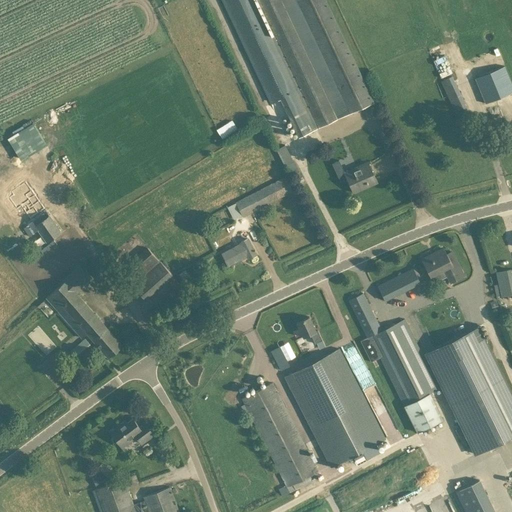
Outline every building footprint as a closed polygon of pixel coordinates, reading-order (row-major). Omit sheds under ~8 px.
[(374,104),(336,23),(325,0),(225,0),(274,102),(281,98),(299,137),(364,106),(365,108),(374,104)] [(476,79),(487,104),(511,93),(511,82),(504,66),(476,79)] [(452,76),(442,81),(440,82),(459,122),(472,116),(452,76)] [(217,129),(223,138),(238,128),(232,119),(217,129)] [(287,169),(295,166),(282,132),(274,135),(287,169)] [(372,147),(375,156),(384,152),(381,144),(372,147)] [(368,162),(343,173),(353,194),(378,182),(368,162)] [(293,191),(285,176),(235,202),(243,217),(293,191)] [(30,219),(44,208),(26,180),(11,191),(13,195),(9,197),(17,209),(21,206),(30,219)] [(33,221),(28,225),(34,233),(38,230),(46,242),(61,231),(49,215),(35,225),(33,221)] [(248,260),(257,255),(248,237),(239,242),(239,243),(239,244),(236,246),(221,253),(228,267),(247,257),(248,260)] [(160,261),(148,247),(120,271),(133,285),(132,285),(145,299),(172,275),(160,261)] [(443,248),(435,252),(433,253),(434,254),(424,260),(423,258),(422,259),(426,267),(431,277),(444,271),(446,275),(450,283),(464,276),(456,260),(452,251),(446,254),(443,248)] [(122,346),(103,323),(77,294),(92,280),(79,265),(63,280),(64,281),(46,298),(49,301),(72,328),(76,333),(82,339),(87,334),(108,359),(122,346)] [(495,270),(497,283),(493,284),(495,296),(511,293),(511,268),(495,270)] [(185,270),(178,274),(182,280),(189,276),(185,270)] [(385,300),(410,288),(403,273),(377,286),(384,299),(385,300)] [(381,357),(417,432),(443,419),(430,393),(439,388),(404,319),(382,330),(363,293),(349,300),(367,337),(360,340),(365,349),(371,362),(381,357)] [(309,316),(297,322),(303,337),(311,333),(315,343),(322,340),(318,330),(316,331),(309,316)] [(511,396),(477,327),(455,338),(442,344),(434,348),(425,352),(476,454),(488,448),(511,435),(511,396)] [(70,352),(79,362),(93,348),(85,339),(70,352)] [(386,439),(339,348),(285,376),(331,467),(353,455),(356,461),(364,456),(361,451),(386,439)] [(286,359),(277,363),(281,370),(290,366),(286,359)] [(287,487),(309,475),(317,472),(318,471),(314,462),(311,456),(273,382),(242,398),(241,398),(255,426),(287,487)] [(141,444),(153,435),(145,423),(139,427),(133,418),(127,423),(125,420),(110,431),(114,436),(112,437),(112,439),(114,442),(116,442),(117,441),(122,447),(136,437),(141,444)] [(103,472),(92,477),(97,486),(107,481),(103,472)] [(133,504),(129,491),(130,490),(125,478),(95,489),(103,511),(147,511),(148,511),(179,511),(170,487),(143,496),(145,500),(133,504)] [(493,511),(479,481),(455,492),(464,511),(493,511)] [(456,511),(449,495),(430,504),(433,511),(456,511)]
